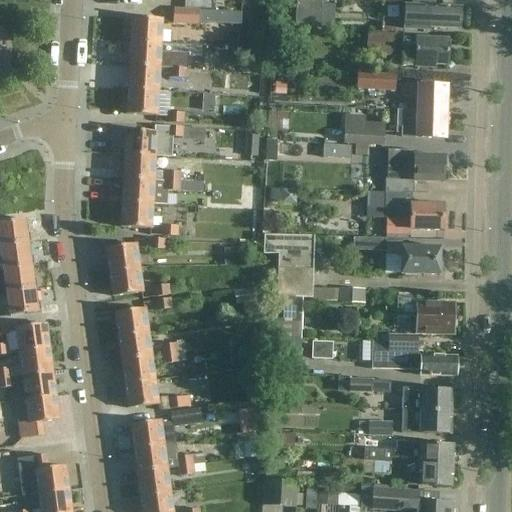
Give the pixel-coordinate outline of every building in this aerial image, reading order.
[(185,9),(212,11),(212,0),(185,0),(185,8),(185,9)] [(297,0),(296,0),(295,26),(320,28),(322,1),(305,0),(297,0)] [(428,30),(428,28),(460,30),(461,25),(463,22),(464,17),(461,13),(462,9),(404,5),(403,16),(403,29),(428,30)] [(198,12),(198,11),(173,9),(172,25),(198,27),(198,24),(198,12)] [(222,13),(198,12),(198,24),(222,25),(222,13)] [(131,43),(158,44),(159,20),(133,18),(131,43)] [(224,46),(237,47),(238,34),(224,33),(224,46)] [(395,33),(367,33),(366,55),(394,56),(395,33)] [(414,68),(427,69),(435,69),(435,66),(447,66),(448,40),(432,40),(415,39),(415,41),(402,40),(401,66),(414,66),(414,68)] [(131,43),(130,67),(156,68),(170,69),(187,69),(187,58),(157,56),(158,44),(131,43)] [(130,67),(129,90),(155,92),(156,68),(130,67)] [(187,69),(170,69),(170,77),(186,78),(187,69)] [(373,90),(391,91),(391,75),(373,75),(373,90)] [(418,97),(417,112),(446,113),(447,87),(404,85),(404,97),(418,97)] [(127,115),(154,116),(155,92),(129,90),(127,115)] [(167,112),(167,121),(186,123),(186,113),(167,112)] [(402,138),(429,139),(445,140),(446,113),(417,112),(417,127),(402,127),(402,138)] [(127,131),(125,155),(152,157),(167,157),(168,137),(182,137),(182,128),(154,126),(154,132),(127,131)] [(344,130),(343,144),(384,146),(385,131),(344,130)] [(323,145),(323,157),(350,159),(351,146),(323,145)] [(413,183),(427,183),(444,184),(444,157),(414,156),(414,153),(401,153),(394,152),(394,162),(401,162),(401,166),(413,166),(413,183)] [(152,157),(125,155),(124,179),(151,181),(151,180),(152,157)] [(165,172),(164,181),(194,183),(194,182),(194,174),(165,172)] [(151,181),(124,179),(123,204),(150,205),(150,203),(167,204),(168,190),(203,192),(204,182),(194,182),(194,183),(164,181),(151,180),(151,181)] [(385,195),(412,195),(412,180),(385,180),(385,193),(385,195)] [(443,206),(426,205),(411,205),(412,195),(385,195),(385,193),(367,192),(367,209),(384,209),(384,218),(386,218),(386,230),(443,231),(443,206)] [(122,228),(148,230),(150,205),(123,204),(122,228)] [(277,216),(280,230),(292,227),(289,213),(277,216)] [(0,246),(28,243),(28,244),(31,244),(29,234),(26,234),(24,220),(0,223),(0,246)] [(162,225),(161,234),(186,236),(186,228),(162,225)] [(278,254),(278,265),(312,267),(313,236),(263,235),(263,254),(278,254)] [(397,276),(423,276),(439,277),(439,274),(442,274),(442,265),(441,263),(440,263),(440,248),(402,247),(402,238),(385,238),(384,257),(384,276),(397,276)] [(165,250),(166,240),(149,239),(148,248),(165,250)] [(28,243),(0,246),(0,252),(1,260),(0,260),(0,270),(3,270),(31,266),(31,267),(34,267),(32,257),(30,257),(28,244),(28,243)] [(109,265),(110,273),(137,269),(134,244),(132,245),(106,249),(109,265)] [(312,297),(312,267),(278,265),(277,304),(302,304),(302,297),(312,297)] [(3,270),(6,293),(34,289),(34,290),(37,290),(36,280),(33,280),(31,267),(31,266),(3,270)] [(140,294),(137,269),(110,273),(113,298),(140,294)] [(152,288),(153,297),(170,295),(169,285),(152,288)] [(257,288),(234,291),(236,305),(259,302),(257,288)] [(34,289),(6,293),(8,305),(9,318),(41,313),(39,303),(36,303),(34,290),(34,289)] [(415,336),(430,337),(430,334),(452,334),(452,332),(455,329),(455,322),(453,319),(453,306),(426,305),(426,303),(412,303),(412,299),(397,298),(397,317),(415,318),(415,336)] [(171,299),(154,302),(155,311),(172,309),(171,299)] [(301,341),(302,304),(277,304),(276,340),(301,341)] [(143,309),(140,310),(115,313),(119,337),(146,334),(143,309)] [(16,328),(19,350),(19,352),(19,353),(48,349),(44,324),(16,328)] [(146,334),(119,337),(122,361),(149,358),(146,334)] [(388,336),(388,342),(388,353),(416,354),(416,337),(388,336)] [(301,341),(276,340),(275,370),(281,370),(281,373),(300,374),(301,341)] [(416,357),(416,354),(388,353),(388,342),(372,341),(371,367),(413,368),(413,363),(419,363),(419,376),(436,377),(455,377),(456,358),(437,358),(416,357)] [(160,346),(162,355),(178,352),(179,353),(185,352),(184,342),(160,346)] [(20,356),(21,366),(0,369),(0,379),(51,372),(48,349),(19,353),(19,352),(9,353),(8,344),(0,345),(0,360),(7,359),(8,361),(15,360),(14,357),(20,356)] [(178,352),(162,355),(163,364),(189,360),(188,354),(179,355),(179,353),(178,352)] [(149,358),(122,361),(125,385),(152,381),(149,358)] [(26,400),(54,396),(51,372),(0,379),(0,388),(10,387),(12,402),(26,400)] [(152,381),(125,385),(128,410),(153,406),(155,406),(152,381)] [(348,395),(373,395),(373,381),(349,381),(348,395)] [(402,400),(402,412),(450,413),(451,391),(402,389),(402,400)] [(54,396),(26,400),(29,423),(19,424),(21,439),(43,436),(41,423),(58,421),(54,396)] [(169,409),(191,406),(190,396),(168,399),(169,409)] [(244,435),(261,434),(260,404),(242,405),(244,435)] [(216,411),(216,425),(228,425),(228,411),(216,411)] [(450,435),(450,413),(402,412),(402,423),(402,434),(431,434),(450,435)] [(358,421),(358,435),(392,435),(392,422),(358,421)] [(131,425),(134,450),(161,446),(158,422),(131,425)] [(272,434),(271,454),(293,455),(294,435),(272,434)] [(247,441),(246,459),(259,459),(259,441),(247,441)] [(374,463),(452,467),(453,459),(454,454),(453,449),(453,446),(418,443),(418,457),(408,456),(408,452),(389,452),(364,451),(364,461),(374,462),(374,463)] [(134,450),(137,473),(164,469),(177,467),(193,465),(193,466),(205,464),(203,453),(163,459),(161,446),(134,450)] [(33,457),(38,494),(67,490),(64,467),(48,469),(46,456),(33,457)] [(294,459),(275,458),(275,464),(264,463),(263,476),(294,478),(294,459)] [(452,475),(452,467),(374,463),(374,476),(407,477),(407,474),(418,474),(417,486),(427,487),(451,489),(451,485),(453,479),(452,475)] [(193,465),(177,467),(178,476),(195,474),(193,466),(193,465)] [(164,469),(137,473),(140,497),(167,493),(164,469)] [(260,506),(296,508),(297,482),(261,480),(260,506)] [(298,484),(298,502),(314,503),(315,485),(298,484)] [(339,487),(338,505),(349,506),(348,511),(358,511),(360,495),(355,495),(356,487),(339,487)] [(452,511),(453,509),(450,508),(451,504),(416,502),(417,491),(372,488),(371,510),(394,511),(452,511)] [(38,494),(41,511),(69,511),(67,490),(38,494)] [(169,511),(167,493),(140,497),(142,511),(169,511)]
